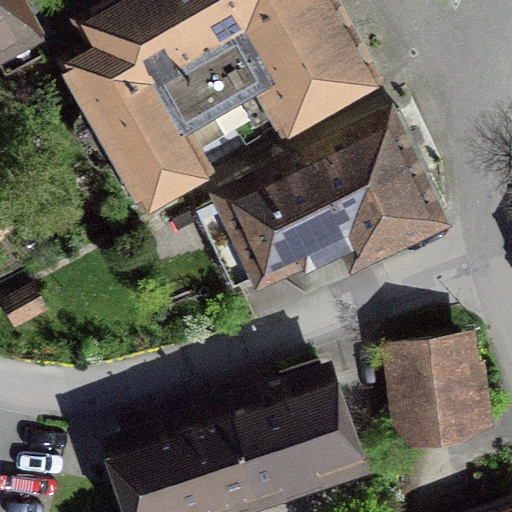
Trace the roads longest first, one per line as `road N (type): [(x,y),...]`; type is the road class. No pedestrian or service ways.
road 1 (residential): [(0,380),(86,397),(369,307),(491,259)]
road 2 (residential): [(468,117),(491,259)]
road 3 (residential): [(403,0),(468,117)]
